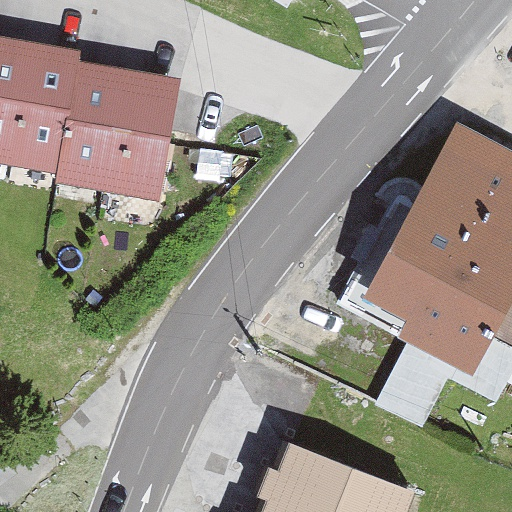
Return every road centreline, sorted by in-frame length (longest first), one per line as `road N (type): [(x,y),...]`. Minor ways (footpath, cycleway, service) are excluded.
road 1 (unclassified): [(47,0),(373,118)]
road 2 (secondary): [(178,372),(243,266),(373,118)]
road 3 (residential): [(0,503),(94,414),(137,383),(178,372)]
road 4 (secondary): [(373,118),(480,0)]
road 5 (secondary): [(124,511),(178,372)]
